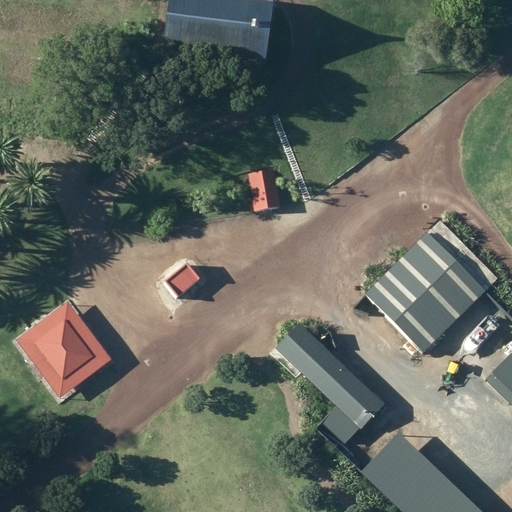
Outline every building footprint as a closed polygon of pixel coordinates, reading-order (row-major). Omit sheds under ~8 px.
[(268,0),(165,0),(159,50),(261,64),(268,0)] [(244,170),(249,210),(277,207),(272,167),(244,170)] [(502,272),(446,217),(365,295),(420,351),(440,332),(483,289),(502,272)] [(159,280),(173,297),(195,278),(181,262),(159,280)] [(489,511),(299,322),(273,348),(292,367),(334,408),(316,426),(402,511),(511,511),(511,317),(483,289),(440,332),(511,403),(511,509),(509,511),(489,511)] [(66,316),(34,339),(61,378),(94,356),(66,316)]
